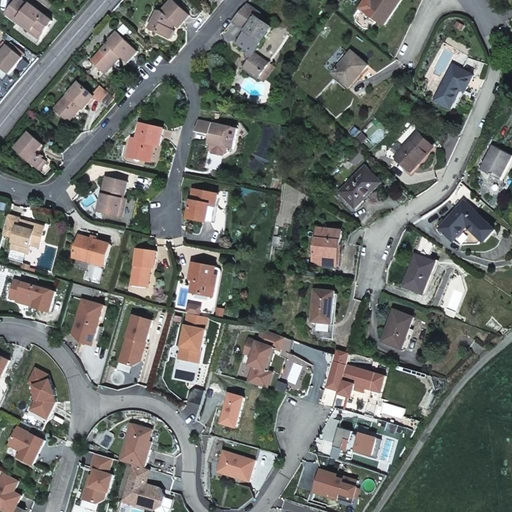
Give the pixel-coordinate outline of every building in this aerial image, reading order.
[(17,0),(7,14),(17,22),(19,20),(32,30),(30,32),(39,39),(52,21),(31,5),(29,7),(19,0),(17,0)] [(180,28),(190,16),(172,0),(162,12),(158,11),(150,28),(171,38),(175,31),(174,30),(176,25),(180,28)] [(385,25),(401,0),(373,0),(376,2),(369,13),(385,25)] [(262,14),(248,4),(233,21),(247,31),(239,43),(249,51),(247,53),(247,58),(250,60),(244,68),(264,82),(275,67),(256,54),(273,27),(260,18),(262,14)] [(19,20),(17,22),(30,32),(32,30),(19,20)] [(109,41),(110,42),(112,43),(109,46),(108,44),(101,51),(92,61),(107,74),(122,57),(128,63),(138,52),(116,32),(109,41)] [(0,65),(9,73),(22,58),(4,43),(0,47),(0,65)] [(334,73),(351,87),(369,66),(352,51),(334,73)] [(9,73),(0,65),(0,76),(4,80),(9,73)] [(466,93),(474,77),(453,66),(435,101),(451,109),(461,90),(466,93)] [(55,110),(60,114),(66,115),(71,120),(82,108),(84,109),(95,97),(100,102),(109,93),(101,86),(93,96),(79,83),(55,110)] [(66,115),(60,114),(69,122),(71,120),(66,115)] [(238,129),(200,121),(197,132),(210,135),(208,144),(210,144),(209,150),(211,153),(223,156),(227,154),(228,148),(234,149),(238,129)] [(132,139),(129,153),(144,157),(146,160),(152,162),(155,148),(153,148),(154,144),(156,145),(161,146),(165,129),(142,124),(138,140),(132,139)] [(16,148),(39,168),(45,160),(37,153),(44,145),(30,133),(16,148)] [(413,172),(435,147),(419,133),(397,157),(413,172)] [(501,179),(511,156),(511,155),(493,146),(482,169),(501,179)] [(45,160),(39,168),(41,170),(47,162),(45,160)] [(351,214),(381,183),(365,168),(335,199),(351,214)] [(128,199),(125,199),(129,183),(107,178),(99,211),(123,217),(128,199)] [(189,218),(213,223),(219,195),(194,189),(189,218)] [(485,243),(497,230),(465,201),(441,228),(455,241),(468,227),(485,243)] [(9,216),(4,235),(14,238),(13,242),(21,245),(19,251),(29,254),(32,245),(40,248),(45,228),(20,221),(21,219),(9,216)] [(339,266),(343,231),(319,229),(315,263),(339,266)] [(79,236),(74,254),(91,259),(90,262),(105,267),(112,245),(79,236)] [(280,238),(273,237),(272,244),(279,245),(280,238)] [(435,244),(424,237),(405,286),(424,293),(436,263),(429,260),(435,244)] [(11,248),(19,251),(21,245),(13,242),(11,248)] [(155,269),(158,252),(138,249),(133,286),(150,288),(152,269),(155,269)] [(194,263),(191,275),(195,275),(194,280),(192,292),(214,297),(218,276),(215,275),(217,267),(194,263)] [(16,280),(12,294),(20,296),(18,300),(35,305),(35,307),(52,312),(58,292),(16,280)] [(312,337),(331,339),(336,292),(316,290),(312,337)] [(84,342),(95,345),(106,306),(84,300),(74,333),(84,342)] [(403,349),(415,318),(395,310),(383,341),(403,349)] [(210,318),(189,314),(180,359),(201,363),(210,318)] [(134,315),(120,363),(133,367),(142,362),(146,351),(142,350),(144,343),(147,344),(154,321),(134,315)] [(277,349),(290,354),(294,341),(286,338),(262,330),(258,342),(257,342),(249,365),(253,367),(250,377),(266,382),(269,371),(266,370),(273,348),(277,349)] [(266,370),(269,371),(277,349),(273,348),(266,370)] [(0,377),(1,376),(3,377),(11,361),(0,354),(0,377)] [(34,412),(49,419),(58,402),(56,396),(58,396),(50,375),(37,368),(30,383),(34,385),(40,401),(34,412)] [(266,382),(250,377),(248,383),(269,389),(274,373),(269,371),(266,382)] [(230,393),(222,424),(238,428),(246,398),(230,393)] [(19,427),(10,445),(18,449),(19,447),(23,449),(19,457),(34,465),(46,441),(19,427)] [(224,451),(218,470),(234,475),(233,477),(251,482),(257,461),(224,451)] [(115,459),(97,454),(92,469),(96,470),(94,477),(91,476),(84,499),(99,504),(105,500),(108,491),(110,492),(115,475),(110,474),(115,459)] [(149,469),(133,465),(123,501),(156,511),(164,506),(166,497),(162,488),(150,485),(149,487),(147,486),(147,484),(144,483),(149,469)] [(359,481),(325,471),(323,477),(319,476),(314,493),(340,500),(341,494),(356,498),(359,488),(358,487),(359,481)] [(0,507),(6,510),(9,504),(12,503),(18,506),(23,496),(15,492),(21,481),(5,473),(0,483),(0,507)] [(341,494),(340,500),(354,504),(356,498),(341,494)] [(9,504),(6,510),(9,511),(15,511),(18,506),(12,503),(9,504)]
